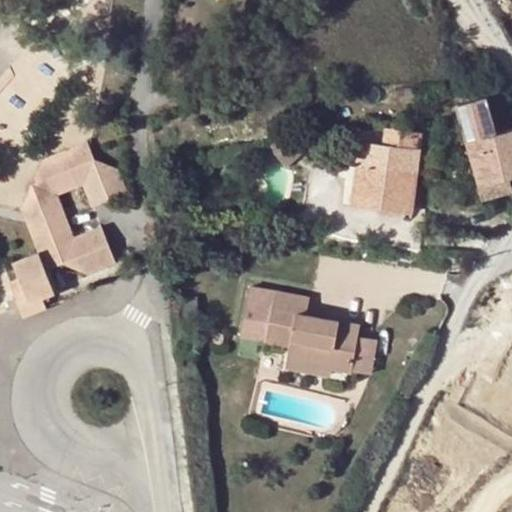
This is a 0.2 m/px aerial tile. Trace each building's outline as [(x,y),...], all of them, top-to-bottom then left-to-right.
[(22,66),(0,91),(0,125),(8,132),(46,87),(22,66)] [(485,100),(453,110),(477,189),(481,189),(486,201),(511,194),(511,179),(511,178),(511,132),(498,137),(485,100)] [(385,126),(382,146),(421,151),(424,132),(385,126)] [(290,138),(268,145),(288,168),(304,154),(290,138)] [(20,211),(36,253),(74,239),(57,199),(82,189),(89,207),(126,192),(119,173),(92,162),(88,142),(40,159),(20,211)] [(413,210),(426,212),(428,192),(415,189),(421,151),(382,146),(359,143),(348,208),(412,216),(413,210)] [(74,239),(86,275),(113,264),(100,228),(74,239)] [(74,239),(36,253),(13,260),(18,279),(10,283),(22,319),(45,308),(42,302),(54,296),(45,273),(62,264),(86,275),(74,239)] [(273,291),(249,286),(239,339),(262,343),(266,323),(273,291)] [(310,299),(273,291),(266,323),(287,328),(286,348),(284,368),(307,373),(309,363),(331,367),(352,372),(352,370),(358,335),(359,327),(307,316),(310,299)] [(287,328),(266,323),(262,343),(286,348),(287,328)] [(378,339),(358,335),(352,370),(372,373),(378,339)] [(328,377),(331,367),(309,363),(307,373),(328,377)]
